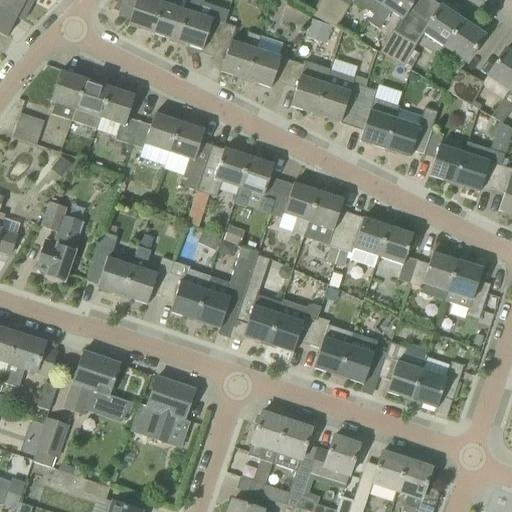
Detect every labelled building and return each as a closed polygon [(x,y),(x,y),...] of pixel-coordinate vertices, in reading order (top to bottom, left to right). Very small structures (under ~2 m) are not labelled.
[(27,0),(0,0),(0,9),(18,20),(22,12),(20,11),(26,0),(30,3),(31,2),(27,0)] [(152,35),(162,4),(151,0),(121,0),(120,1),(117,5),(114,9),(113,11),(131,17),(128,27),(129,28),(129,27),(152,35)] [(212,58),(223,24),(212,21),(212,19),(199,15),(204,0),(202,0),(189,0),(186,11),(176,43),(176,44),(177,45),(177,43),(201,51),(199,55),(200,55),(200,54),(212,58)] [(324,22),(336,0),(320,0),(312,15),(324,22)] [(349,7),(337,0),(336,0),(324,22),(336,29),(349,7)] [(337,0),(349,7),(352,2),(372,16),(373,16),(383,0),(337,0)] [(391,31),(403,39),(416,20),(406,13),(414,0),(383,0),(373,16),(372,16),(367,23),(379,31),(390,14),(399,20),(391,31)] [(176,43),(186,11),(162,4),(152,35),(151,36),(153,37),(153,35),(176,43)] [(416,20),(403,39),(416,47),(424,35),(443,48),(462,21),(441,6),(427,26),(416,20)] [(14,27),(18,20),(0,9),(0,35),(5,38),(12,26),(14,27)] [(484,36),(462,21),(443,48),(465,63),(484,36)] [(246,81),(255,49),(259,37),(247,34),(244,46),(232,42),(236,29),(223,24),(212,58),(224,62),(220,74),(221,74),(221,73),(245,81),(244,83),(245,83),(246,81)] [(379,54),(391,61),(403,39),(391,31),(379,54)] [(391,61),(402,68),(416,47),(403,39),(391,61)] [(306,60),(321,65),(327,49),(311,44),(306,60)] [(279,57),(255,49),(246,81),(269,89),(270,90),(272,83),(284,87),(292,62),(279,58),(279,57)] [(511,54),(505,50),(486,77),(508,92),(511,86),(511,54)] [(333,60),(330,70),(352,76),(355,67),(333,60)] [(302,66),(292,62),(284,87),(296,90),(290,108),(291,109),(291,108),(314,116),(314,117),(315,118),(315,116),(326,84),(330,72),(303,63),(302,66)] [(75,111),(86,81),(88,73),(78,70),(75,77),(61,73),(62,72),(60,72),(50,103),(75,111)] [(458,100),(470,77),(459,71),(446,93),(458,100)] [(410,75),(409,82),(415,84),(417,77),(410,75)] [(484,85),(470,77),(458,100),(470,107),(484,85)] [(109,89),(86,81),(75,111),(98,119),(101,119),(110,89),(111,87),(110,87),(109,89)] [(340,124),(351,128),(361,97),(364,88),(353,85),(351,92),(326,84),(315,116),(338,124),(339,125),(340,124)] [(511,86),(508,92),(502,100),(490,118),(500,125),(511,107),(511,86)] [(384,152),(385,151),(395,119),(398,111),(398,108),(373,100),(376,91),(364,88),(361,97),(351,128),(363,132),(359,143),(360,143),(384,150),(383,152),(384,152)] [(113,141),(124,145),(130,147),(139,123),(127,119),(135,96),(133,96),(133,97),(110,89),(101,119),(98,119),(95,130),(95,132),(114,138),(113,141)] [(395,119),(385,151),(408,158),(408,159),(409,159),(411,152),(423,156),(431,132),(420,129),(421,128),(418,127),(420,118),(398,111),(395,119)] [(151,127),(139,123),(130,147),(141,150),(139,159),(164,167),(168,154),(169,154),(179,124),(180,122),(179,121),(178,123),(156,115),(156,114),(155,114),(151,127)] [(43,122),(39,121),(20,115),(16,126),(40,134),(43,122)] [(203,131),(179,124),(169,154),(188,160),(182,179),(188,181),(185,189),(198,193),(202,181),(212,147),(200,143),(204,131),(203,131)] [(16,126),(12,138),(37,146),(40,134),(16,126)] [(443,136),(431,132),(423,156),(434,160),(429,178),(430,178),(430,177),(453,185),(453,187),(454,187),(455,185),(464,154),(439,146),(443,136)] [(487,161),(464,154),(455,185),(478,193),(477,194),(478,194),(481,187),(493,191),(501,167),(500,167),(506,147),(492,142),(487,161)] [(223,151),(212,147),(202,181),(198,193),(216,199),(221,183),(238,188),(239,189),(249,158),(250,156),(248,156),(248,158),(225,150),(224,149),(223,151)] [(239,189),(238,188),(233,205),(244,208),(249,192),(264,197),(259,212),(270,216),(278,192),(266,188),(274,166),(272,165),(272,166),(249,158),(239,189)] [(500,212),(511,216),(511,170),(511,171),(501,167),(493,191),(504,195),(498,212),(499,213),(500,212)] [(289,196),(278,192),(270,216),(281,220),(283,214),(297,219),(292,233),(303,237),(319,193),(319,191),(318,191),(317,193),(294,185),(295,184),(293,184),(289,196)] [(325,262),(335,266),(352,216),(339,211),(343,200),(342,200),(342,201),(319,193),(303,237),(303,239),(330,248),(325,262)] [(0,232),(0,229),(3,220),(4,216),(0,214),(0,207),(3,199),(0,197),(0,253),(9,256),(15,237),(0,232)] [(46,277),(64,283),(84,224),(64,217),(66,209),(48,203),(40,227),(57,233),(53,244),(44,241),(35,270),(47,274),(46,277)] [(363,219),(352,216),(335,266),(343,268),(348,253),(353,254),(350,261),(374,270),(378,258),(388,228),(389,226),(388,225),(387,227),(364,220),(364,219),(363,219)] [(227,225),(222,239),(237,244),(242,230),(227,225)] [(397,281),(409,285),(417,261),(405,257),(413,235),(411,235),(388,228),(378,258),(402,266),(397,281)] [(191,250),(212,258),(219,239),(199,231),(191,250)] [(131,266),(109,259),(116,239),(102,234),(86,282),(98,286),(96,290),(98,290),(121,297),(120,299),(121,299),(131,266)] [(150,295),(163,299),(174,263),(160,259),(155,274),(144,271),(150,252),(137,248),(131,266),(121,299),(122,300),(122,298),(145,305),(145,306),(146,306),(150,295)] [(223,319),(234,322),(256,254),(240,248),(229,284),(209,278),(194,324),(195,324),(195,322),(218,329),(218,330),(219,331),(223,319)] [(428,265),(417,261),(409,285),(420,289),(421,287),(436,292),(434,299),(444,303),(458,263),(458,261),(457,260),(456,262),(433,254),(432,253),(428,265)] [(257,254),(256,254),(234,322),(246,326),(242,338),(244,339),(244,338),(267,345),(266,347),(267,348),(281,304),(257,296),(269,261),(256,257),(257,254)] [(193,323),(194,324),(209,278),(188,271),(189,268),(174,263),(163,299),(173,302),(169,314),(171,314),(194,321),(193,323)] [(444,303),(467,310),(465,317),(478,321),(490,285),(478,282),(482,270),(481,269),(481,270),(458,263),(444,303)] [(308,347),(315,323),(317,320),(321,308),(312,305),(305,309),(282,301),(281,304),(267,348),(268,348),(268,346),(291,354),(292,355),(296,343),(308,347)] [(328,323),(317,320),(315,323),(308,347),(319,351),(313,370),(314,370),(338,377),(337,379),(352,334),(327,326),(328,323)] [(17,335),(0,329),(0,363),(7,366),(17,335)] [(376,342),(352,334),(337,379),(338,379),(339,378),(362,385),(362,386),(363,386),(367,374),(379,378),(386,355),(385,355),(374,351),(376,342)] [(17,389),(23,371),(48,379),(56,354),(43,350),(45,344),(17,335),(7,366),(1,384),(17,389)] [(410,403),(425,358),(424,358),(423,361),(404,354),(406,349),(389,344),(385,355),(386,355),(379,378),(390,382),(386,394),(387,394),(410,401),(410,403)] [(109,398),(120,366),(83,353),(71,385),(73,386),(64,410),(82,417),(85,409),(102,415),(108,397),(109,398)] [(451,402),(463,367),(450,363),(449,366),(425,358),(410,403),(411,404),(412,402),(435,409),(434,410),(436,411),(440,399),(451,402)] [(194,391),(156,378),(146,408),(140,406),(131,432),(166,445),(174,418),(184,422),(194,391)] [(44,384),(36,408),(48,412),(56,388),(44,384)] [(240,478),(236,490),(260,497),(270,466),(271,467),(286,422),(261,414),(247,457),(259,461),(252,482),(240,478)] [(32,463),(49,469),(50,470),(54,459),(56,460),(67,427),(45,420),(33,452),(35,453),(32,463)] [(300,464),(311,430),(286,422),(271,467),(295,474),(285,506),(298,510),(301,500),(306,486),(309,474),(310,471),(297,467),(299,463),(300,464)] [(349,476),(359,446),(333,437),(328,453),(317,450),(310,471),(309,474),(345,486),(348,476),(349,476)] [(395,495),(407,462),(381,453),(371,483),(372,483),(371,487),(395,495)] [(407,462),(395,495),(405,498),(400,511),(433,511),(439,496),(436,491),(425,488),(431,470),(407,462)] [(77,478),(75,477),(61,472),(57,485),(94,498),(97,499),(105,501),(109,489),(85,481),(84,485),(76,482),(77,478)] [(0,492),(6,494),(9,482),(0,479),(0,492)] [(298,510),(303,511),(349,511),(353,501),(342,498),(336,511),(335,511),(301,500),(298,510)] [(232,501),(228,511),(263,511),(232,501)] [(362,511),(365,505),(353,501),(349,511),(362,511)] [(137,511),(111,503),(107,511),(137,511)]
